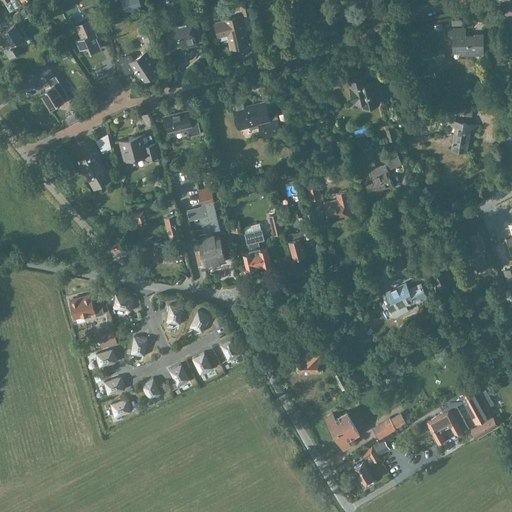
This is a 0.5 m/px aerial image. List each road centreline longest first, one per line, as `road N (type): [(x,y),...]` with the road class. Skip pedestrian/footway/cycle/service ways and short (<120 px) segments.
road 1 (residential): [(225,298),(269,281),(364,264),(511,190)]
road 2 (unclassified): [(349,511),(225,298)]
road 3 (residential): [(22,154),(121,105),(195,87)]
road 4 (residential): [(126,281),(124,269),(22,154)]
road 5 (residential): [(0,260),(126,281)]
road 6 (residential): [(392,18),(301,22),(296,58)]
